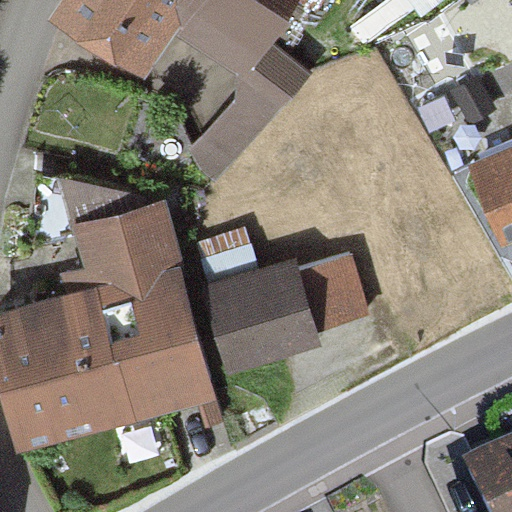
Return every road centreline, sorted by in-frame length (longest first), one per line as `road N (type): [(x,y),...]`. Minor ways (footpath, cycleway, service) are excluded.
road 1 (tertiary): [(511,345),(371,414),(202,511)]
road 2 (residential): [(38,0),(0,121)]
